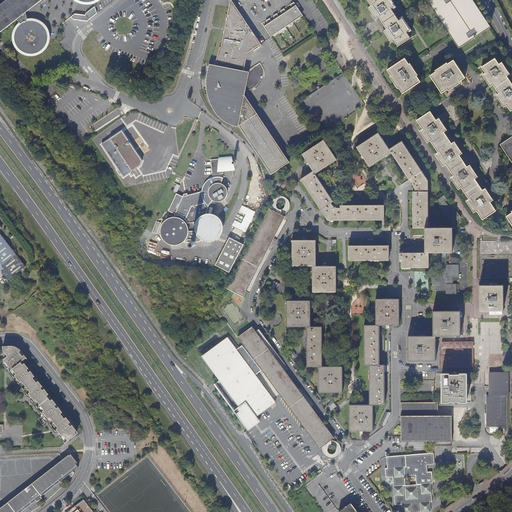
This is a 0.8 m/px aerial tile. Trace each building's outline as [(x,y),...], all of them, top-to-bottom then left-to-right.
[(19,49),(20,50),(22,52),(24,53),(25,53),(28,54),(30,54),(32,54),(34,54),(36,54),(38,53),(40,52),(42,51),(43,50),(45,48),(46,46),(47,44),(48,42),(48,40),(48,38),(48,36),(48,34),(47,32),(47,30),(37,34),(37,33),(36,33),(35,32),(34,31),(33,31),(32,31),(31,31),(30,31),(28,21),(26,13),(42,0),(0,0),(0,32),(17,19),(18,21),(21,24),(19,25),(18,27),(17,29),(16,31),(15,33),(14,35),(14,37),(14,39),(15,41),(15,43),(16,45),(17,47),(19,49)] [(260,44),(230,0),(229,0),(214,63),(208,63),(205,72),(204,82),(205,88),(206,95),(208,101),(210,106),(213,112),(218,117),(224,121),(229,124),(236,126),(239,127),(270,173),(288,161),(243,94),(247,71),(243,69),(247,54),(260,44)] [(383,31),(382,32),(389,43),(392,41),(396,47),(409,38),(406,33),(409,30),(402,19),(398,21),(390,9),(394,7),(388,0),(365,0),(369,6),(366,8),(374,20),(377,18),(384,30),(383,30),(383,31)] [(449,35),(459,49),(491,28),(472,0),(429,0),(428,2),(449,35)] [(263,27),(270,36),(292,22),(302,15),(293,2),(289,5),(291,8),(285,12),(283,9),(280,11),(282,14),(278,17),(276,14),(272,16),(274,19),(271,22),(269,19),(265,21),(267,24),(263,27)] [(97,14),(95,7),(87,12),(86,13),(86,14),(85,15),(85,16),(75,14),(71,17),(73,20),(86,22),(97,14)] [(46,30),(45,28),(44,26),(43,25),(41,23),(39,22),(37,21),(35,21),(33,20),(31,20),(29,21),(28,21),(30,31),(31,31),(32,31),(33,31),(34,31),(35,32),(36,33),(37,33),(37,34),(47,30),(46,30)] [(168,38),(165,47),(172,50),(175,41),(168,38)] [(405,59),(393,67),(387,70),(403,94),(420,82),(405,59)] [(507,105),(511,111),(511,110),(511,84),(507,76),(508,75),(501,63),(499,64),(495,59),(482,67),(486,74),(484,75),(491,86),(493,85),(499,94),(498,95),(505,107),(507,105)] [(429,76),(441,94),(465,78),(453,60),(429,76)] [(417,120),(423,129),(421,131),(429,143),(431,141),(438,153),(437,154),(444,166),(446,165),(454,176),(452,177),(459,189),(461,188),(469,199),(467,201),(475,212),(477,211),(482,220),(496,211),(490,202),(492,201),(484,189),(482,190),(475,179),(477,177),(469,166),(467,167),(460,156),(461,155),(454,143),(452,144),(444,132),(446,131),(438,119),(436,120),(431,112),(420,118),(417,120)] [(391,153),(389,150),(378,133),(357,147),(370,167),(391,153)] [(511,137),(500,145),(511,162),(511,137)] [(337,160),(324,140),(302,154),(313,171),(315,174),(337,160)] [(411,179),(422,172),(422,171),(423,171),(403,141),(389,150),(391,153),(392,152),(394,156),(393,156),(395,159),(396,159),(410,180),(411,179)] [(218,159),(210,160),(212,175),(221,174),(223,174),(223,173),(222,169),(232,168),(231,156),(230,156),(218,158),(218,159)] [(321,210),(331,203),(333,201),(315,174),(313,171),(300,180),(321,210)] [(422,172),(411,179),(413,182),(412,182),(414,188),(415,188),(415,192),(427,191),(427,181),(422,172)] [(175,196),(168,212),(174,215),(173,217),(171,218),(169,219),(166,220),(163,223),(161,229),(160,232),(161,234),(162,237),(163,240),(165,242),(167,244),(169,245),(173,245),(176,245),(178,245),(182,243),(184,242),(186,243),(189,243),(190,245),(190,246),(192,247),(193,247),(194,246),(195,245),(195,242),(199,242),(202,240),(203,240),(205,241),(209,242),(212,242),(215,240),(218,238),(220,236),(222,234),(222,231),(223,228),(223,225),(222,223),(221,220),(219,218),(217,216),(215,215),(211,214),(206,214),(208,206),(209,205),(213,208),(216,204),(212,201),(216,202),(218,202),(221,202),(223,201),(225,199),(226,197),(227,194),(227,192),(226,189),(225,187),(223,185),(221,184),(223,179),(221,178),(218,177),(214,178),(212,178),(213,180),(211,181),(210,179),(208,180),(206,182),(204,184),(203,187),(202,189),(201,191),(188,195),(182,197),(177,195),(175,196)] [(427,191),(415,192),(413,192),(413,228),(424,228),(427,228),(429,228),(428,191),(427,191)] [(461,217),(456,211),(454,208),(450,212),(447,208),(449,206),(445,202),(447,200),(443,195),(437,200),(441,205),(438,207),(453,224),(461,217)] [(227,288),(243,297),(246,292),(250,293),(273,249),(269,247),(285,217),(282,215),(285,214),(287,212),(289,210),(290,207),(290,204),(289,202),(288,199),(285,198),(282,197),(280,196),(277,197),(275,198),(273,200),(272,202),(272,205),(272,207),(272,210),(269,208),(261,224),(255,235),(227,288)] [(331,203),(321,210),(328,221),(341,221),(341,208),(336,208),(333,206),(331,203)] [(341,208),(341,221),(384,220),(384,205),(341,205),(341,208)] [(233,226),(239,229),(240,229),(240,230),(245,232),(255,212),(247,208),(242,206),(240,210),(246,213),(248,214),(242,225),(242,224),(235,221),(233,226)] [(156,221),(152,232),(156,234),(161,223),(156,221)] [(0,268),(7,277),(8,279),(25,266),(0,232),(0,228),(2,227),(0,225),(0,268)] [(425,252),(429,253),(442,253),(446,253),(452,253),(452,252),(453,240),(453,228),(429,228),(427,228),(424,228),(425,252)] [(229,238),(226,245),(215,266),(220,268),(229,273),(238,255),(243,245),(232,239),(229,238)] [(312,266),(316,266),(316,240),(292,241),(292,266),(312,266)] [(335,244),(335,246),(336,246),(336,247),(337,249),(338,251),(340,251),(340,250),(341,250),(343,249),(344,248),(345,246),(344,246),(344,244),(344,243),(343,242),(342,241),(340,240),(340,241),(338,242),(336,243),(335,244)] [(349,261),(389,261),(389,253),(389,245),(349,246),(349,261)] [(428,253),(398,253),(398,263),(400,263),(400,268),(428,269),(428,253)] [(446,264),(446,253),(442,253),(442,274),(432,274),(432,284),(435,284),(435,290),(446,290),(446,294),(456,294),(456,284),(453,284),(453,277),(459,277),(459,264),(446,264)] [(336,266),(316,266),(312,266),(312,292),(336,292),(336,266)] [(479,311),(490,311),(502,311),(504,311),(504,285),(479,285),(479,311)] [(376,299),(376,325),(380,325),(400,325),(400,299),(376,299)] [(307,327),(311,327),(310,301),(287,301),(287,327),(307,327)] [(433,336),(461,336),(460,311),(447,311),(447,310),(443,310),(443,311),(433,311),(433,336)] [(369,365),(380,365),(380,325),(376,325),(364,325),(364,365),(369,365)] [(256,332),(253,327),(238,338),(320,449),(323,446),(323,447),(323,449),(323,452),(323,454),(324,455),(326,457),(328,458),(331,459),(332,459),(334,459),(336,458),(338,457),(340,455),(341,452),(341,451),(341,448),(340,446),(339,444),(337,442),(335,441),(331,441),(335,438),(286,372),(289,370),(259,330),(256,332)] [(319,367),(322,367),(322,327),(311,327),(307,327),(307,367),(319,367)] [(433,336),(408,336),(408,361),(436,360),(436,336),(461,336),(433,336)] [(228,338),(202,356),(220,380),(214,385),(235,413),(240,409),(250,422),(256,418),(255,417),(274,403),(253,373),(259,369),(243,346),(236,350),(228,338)] [(282,343),(282,344),(283,344),(282,345),(283,347),(285,349),(287,349),(287,348),(289,348),(290,347),(291,346),(292,344),(291,344),(291,342),(290,340),(289,339),(287,338),(287,339),(285,339),(284,340),(282,341),(282,343)] [(473,367),(473,342),(442,342),(442,367),(473,367)] [(20,380),(19,381),(21,384),(24,382),(27,387),(31,392),(29,394),(30,397),(32,396),(34,398),(32,399),(34,402),(37,400),(41,405),(45,410),(43,413),(44,415),(46,414),(47,415),(46,415),(47,416),(45,418),(47,420),(50,418),(54,423),(58,428),(55,430),(57,433),(59,432),(61,434),(59,435),(61,438),(64,436),(68,441),(77,435),(73,428),(77,425),(54,395),(25,358),(26,357),(21,350),(19,348),(17,347),(14,346),(3,346),(3,356),(3,364),(8,360),(11,365),(7,369),(9,369),(11,372),(14,370),(17,374),(15,376),(17,379),(18,378),(20,380)] [(3,364),(7,369),(11,365),(8,360),(3,364)] [(380,365),(369,365),(369,405),(373,405),(385,405),(384,365),(380,365)] [(343,367),(322,367),(319,367),(319,393),(343,393),(343,367)] [(408,374),(407,373),(405,372),(404,372),(402,372),(401,373),(402,374),(400,376),(400,378),(401,379),(402,380),(404,381),(405,382),(407,382),(408,381),(407,380),(409,379),(410,378),(410,376),(409,374),(408,374)] [(487,395),(487,427),(499,427),(499,428),(505,428),(506,428),(506,396),(508,396),(508,372),(490,372),(490,395),(487,395)] [(460,401),(466,402),(467,374),(459,374),(449,374),(442,374),(442,402),(449,402),(449,401),(459,401),(460,401)] [(330,410),(336,408),(334,402),(327,405),(330,410)] [(438,415),(438,402),(401,402),(401,441),(452,441),(452,416),(438,416),(438,415)] [(373,405),(369,405),(349,405),(349,431),(373,431),(373,405)] [(240,409),(235,413),(247,431),(259,422),(255,417),(256,418),(250,422),(240,409)] [(428,472),(427,465),(434,464),(433,453),(403,455),(390,456),(386,456),(387,468),(385,468),(386,478),(392,477),(395,505),(402,505),(402,511),(422,511),(430,511),(430,502),(432,502),(431,483),(432,483),(432,471),(428,472)] [(0,511),(31,511),(40,506),(38,502),(42,498),(41,496),(42,496),(46,501),(53,495),(60,488),(63,485),(62,483),(67,479),(65,478),(66,477),(68,480),(74,473),(73,471),(79,467),(76,464),(77,463),(71,454),(70,455),(69,455),(68,455),(63,459),(29,486),(29,485),(16,495),(9,500),(9,501),(0,508),(0,511)] [(93,511),(84,499),(65,511),(93,511)] [(357,511),(351,503),(338,511),(357,511)]
